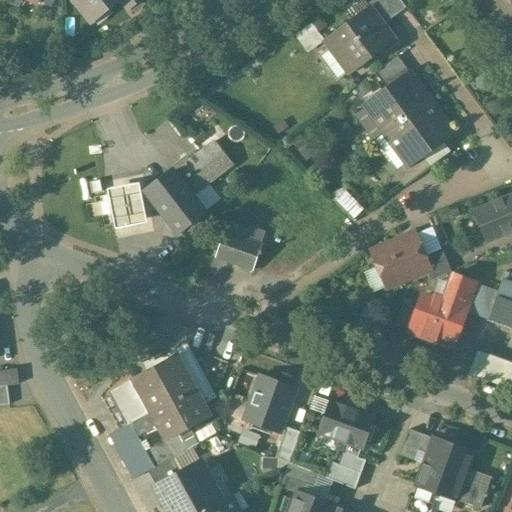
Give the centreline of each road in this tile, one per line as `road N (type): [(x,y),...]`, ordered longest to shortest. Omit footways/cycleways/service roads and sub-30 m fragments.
road 1 (residential): [(511,419),(38,252)]
road 2 (tertiary): [(263,0),(185,50),(101,87),(0,117)]
road 3 (residential): [(123,511),(34,344),(30,286),(38,252)]
road 4 (residential): [(511,170),(409,211),(347,251)]
road 5 (residential): [(511,166),(414,31)]
